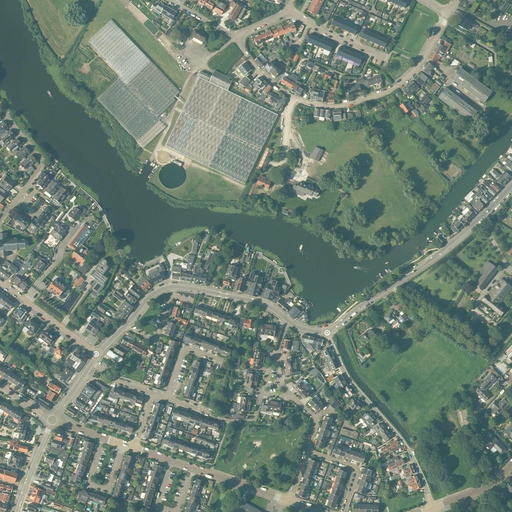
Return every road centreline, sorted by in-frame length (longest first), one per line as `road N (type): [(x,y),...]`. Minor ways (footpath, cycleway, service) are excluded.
road 1 (tertiary): [(327,332),(432,259),(511,184)]
road 2 (unclassified): [(432,507),(405,444),(349,380),(327,332)]
road 3 (tertiary): [(173,286),(253,301),(297,327),(327,332)]
road 4 (residential): [(295,98),(324,106),(362,101),(396,87),(420,64)]
